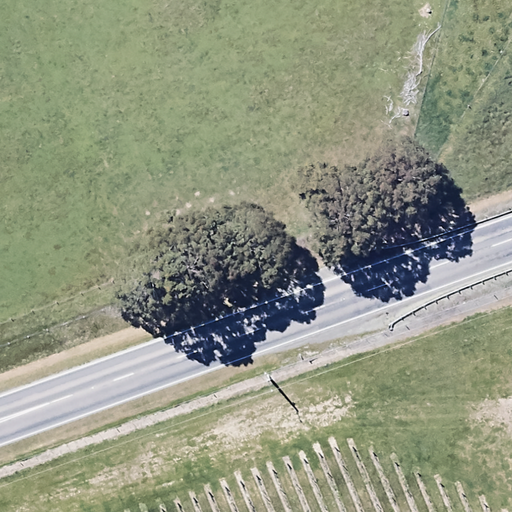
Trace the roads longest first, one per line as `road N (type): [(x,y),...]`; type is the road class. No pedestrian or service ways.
road 1 (primary): [(0,407),(511,235)]
road 2 (track): [(511,407),(340,420),(238,445)]
